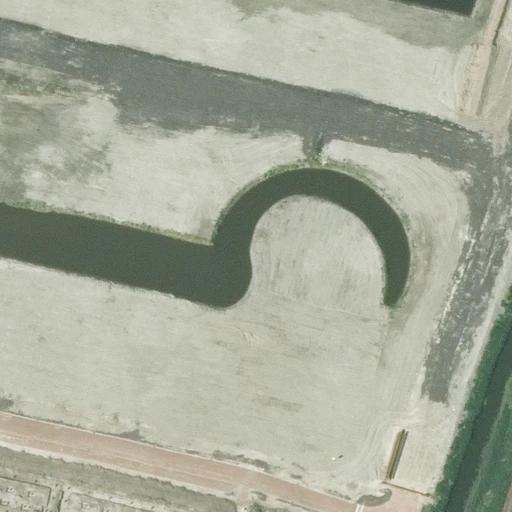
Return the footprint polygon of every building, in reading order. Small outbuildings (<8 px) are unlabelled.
[(0,477),(0,511),(4,511),(12,480),(0,477)] [(12,480),(4,511),(26,511),(33,484),(12,480)] [(33,484),(26,511),(48,511),(54,489),(33,484)] [(66,491),(61,511),(83,511),(87,495),(66,491)] [(87,495),(83,511),(105,511),(108,500),(87,495)] [(108,500),(105,511),(127,511),(129,505),(108,500)]
